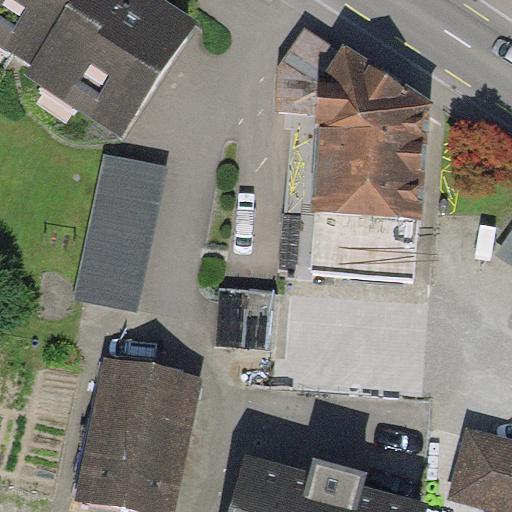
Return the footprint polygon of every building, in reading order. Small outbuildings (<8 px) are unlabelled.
[(0,0),(0,48),(38,70),(28,88),(126,143),(187,34),(125,0),(0,0)] [(342,61),(335,220),(446,224),(451,117),(372,62),(342,61)] [(169,177),(110,163),(79,293),(138,307),(169,177)] [(181,511),(211,393),(109,368),(77,500),(124,511),(181,511)] [(511,511),(511,449),(474,440),(457,508),(473,511),(511,511)] [(372,511),(251,482),(244,511),(372,511)]
